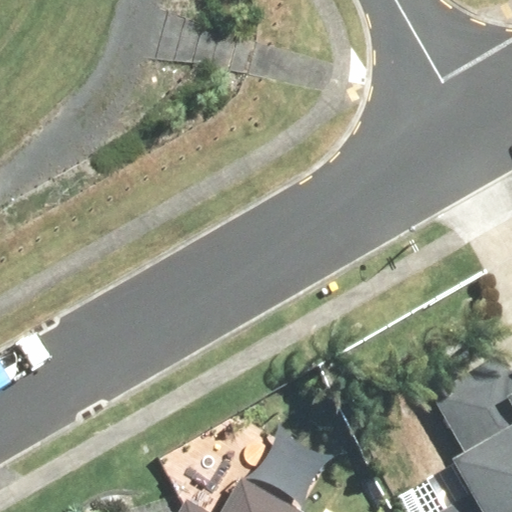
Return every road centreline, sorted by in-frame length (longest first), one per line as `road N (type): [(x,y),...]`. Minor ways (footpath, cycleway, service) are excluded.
road 1 (residential): [(467,134),(0,405)]
road 2 (residential): [(398,0),(467,134)]
